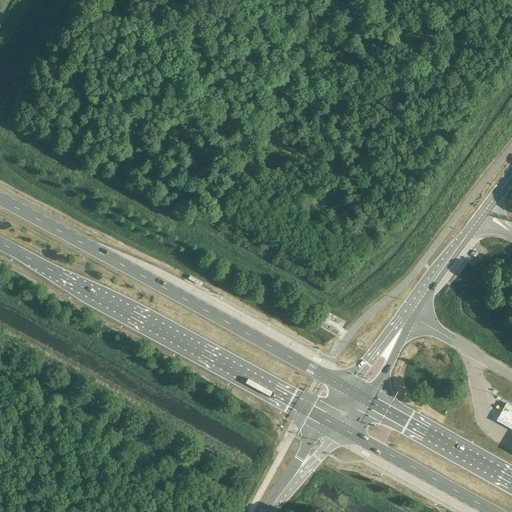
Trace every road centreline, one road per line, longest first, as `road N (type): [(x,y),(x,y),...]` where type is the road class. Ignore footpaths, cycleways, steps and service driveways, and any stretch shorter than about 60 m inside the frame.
road 1 (primary): [(346,390),(0,198)]
road 2 (primary): [(0,244),(324,419)]
road 3 (track): [(266,480),(0,339)]
road 4 (primary): [(343,428),(485,511)]
road 5 (primary): [(511,475),(366,399)]
road 6 (secondary): [(392,340),(482,213)]
